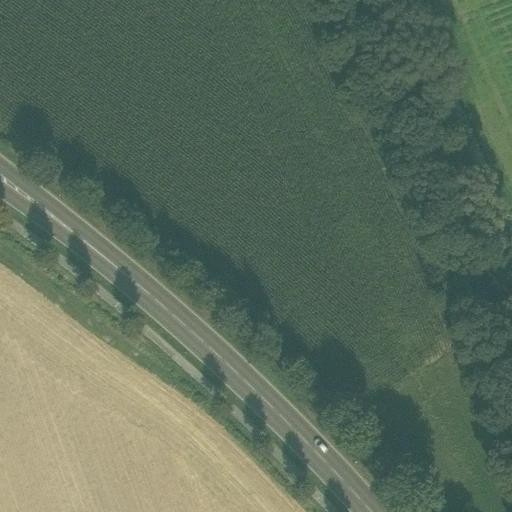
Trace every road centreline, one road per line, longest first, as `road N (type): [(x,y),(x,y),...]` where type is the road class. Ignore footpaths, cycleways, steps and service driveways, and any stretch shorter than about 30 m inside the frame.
road 1 (secondary): [(0,178),(187,329),(369,511)]
road 2 (track): [(404,0),(511,242)]
